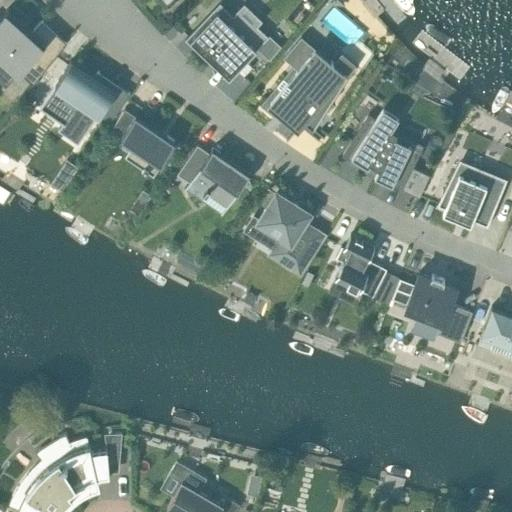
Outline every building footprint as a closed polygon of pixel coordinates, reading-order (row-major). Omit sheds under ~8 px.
[(189,33),(185,37),(190,42),(192,41),(213,60),(216,56),(232,71),(226,77),(227,77),(256,47),(269,59),(281,46),(268,34),(269,34),(268,33),(267,34),(257,24),(262,19),(244,2),(233,13),(222,25),(211,14),(191,35),(189,33)] [(0,15),(0,52),(2,54),(0,56),(0,71),(9,79),(5,84),(6,85),(20,70),(33,82),(51,60),(50,59),(47,62),(36,52),(47,40),(45,39),(40,45),(30,36),(35,30),(33,28),(9,6),(0,15)] [(356,63),(341,51),(332,61),(315,46),(298,67),(294,63),(261,104),(282,122),(291,111),(313,129),(313,128),(311,126),(329,104),(356,63)] [(115,89),(71,59),(55,82),(56,82),(48,93),(71,110),(58,129),(78,142),(91,124),(115,89)] [(352,139),(342,153),(366,169),(370,162),(378,167),(375,174),(402,187),(419,196),(430,174),(413,165),(423,143),(397,130),(394,129),(403,116),(386,105),(378,118),(377,117),(369,112),(352,139)] [(133,116),(123,110),(113,125),(122,132),(121,134),(144,149),(137,159),(143,163),(142,165),(147,168),(148,167),(153,171),(174,140),(135,112),(133,116)] [(197,143),(177,172),(189,180),(185,187),(186,189),(192,181),(226,204),(220,212),(222,213),(250,172),(213,146),(210,151),(197,143)] [(77,170),(64,161),(51,181),(63,189),(77,170)] [(478,172),(457,163),(440,204),(445,206),(443,211),(471,223),(473,218),(487,224),(507,177),(481,166),(478,172)] [(276,191),(257,220),(281,235),(273,247),(270,252),(290,265),(293,261),(303,268),(313,251),(303,245),(293,238),(306,218),(310,211),(269,184),(268,185),(276,191)] [(375,245),(350,233),(350,234),(344,246),(342,245),(336,256),(344,260),(336,275),(356,285),(356,286),(359,287),(361,283),(375,289),(371,296),(389,303),(400,276),(385,268),(386,267),(368,258),(374,245),(374,246),(375,245)] [(308,270),(302,282),(308,285),(314,273),(308,270)] [(431,275),(419,270),(404,310),(440,323),(437,332),(461,341),(472,310),(450,301),(456,285),(444,280),(445,278),(432,273),(431,275)] [(511,311),(492,304),(477,343),(511,355),(511,311)] [(17,486),(9,502),(33,511),(54,511),(53,511),(56,507),(59,503),(66,508),(72,501),(79,496),(87,491),(96,487),(92,477),(101,475),(109,474),(108,448),(102,448),(96,449),(91,450),(90,445),(83,447),(75,450),(70,439),(66,431),(59,434),(45,442),(35,450),(41,457),(49,466),(44,471),(36,479),(32,485),(30,484),(29,486),(21,479),(17,486)] [(222,503),(182,480),(167,504),(179,511),(234,511),(240,503),(226,495),(222,503)] [(248,486),(247,493),(257,495),(259,486),(252,484),(248,486)] [(33,511),(9,502),(5,511),(33,511)]
